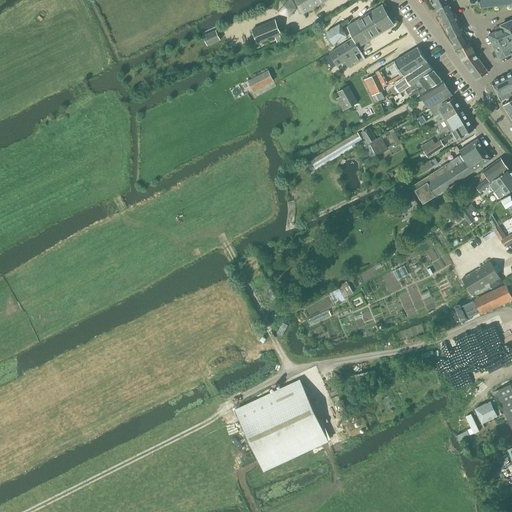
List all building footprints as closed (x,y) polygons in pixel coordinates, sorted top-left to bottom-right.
[(297,0),(304,13),(326,0),(297,0)] [(431,0),(437,11),(449,4),(447,0),(431,0)] [(511,0),(469,0),(470,2),(480,1),(481,6),(479,6),(479,8),(481,7),(481,9),(483,9),(483,7),(487,7),(487,9),(489,8),(489,6),(494,6),(494,8),(495,7),(495,6),(500,5),(500,7),(502,6),(502,5),(506,4),(506,6),(508,6),(508,4),(511,3),(511,0)] [(440,17),(451,38),(463,33),(463,32),(452,10),(449,4),(437,11),(440,17)] [(382,5),(347,26),(358,47),(394,25),(382,5)] [(275,20),(253,29),(259,44),(281,34),(275,20)] [(511,20),(500,25),(502,29),(489,35),(500,59),(511,53),(511,20)] [(326,32),(329,36),(333,44),(348,36),(340,24),(326,32)] [(204,36),(208,45),(221,40),(216,30),(204,36)] [(463,33),(451,38),(457,50),(456,50),(457,51),(469,44),(463,33)] [(360,52),(360,51),(353,38),(330,53),(337,66),(360,52)] [(457,51),(463,61),(476,55),(469,44),(457,51)] [(405,76),(413,71),(427,62),(418,48),(396,62),(403,73),(404,76),(405,76)] [(476,55),(463,61),(463,62),(476,78),(488,72),(476,55)] [(401,93),(410,87),(434,70),(429,62),(428,63),(427,62),(413,71),(414,73),(395,86),(401,93)] [(248,81),(253,92),(273,81),(268,70),(248,81)] [(404,76),(403,73),(387,82),(381,70),(376,73),(384,87),(404,76)] [(412,101),(421,96),(443,81),(435,70),(434,70),(410,87),(413,92),(417,89),(418,90),(424,85),(425,87),(419,91),(410,96),(412,101)] [(511,72),(501,78),(510,97),(511,96),(511,72)] [(376,75),(369,79),(380,101),(385,98),(382,92),(385,90),(376,75)] [(501,78),(492,83),(501,101),(510,97),(501,78)] [(429,111),(431,110),(436,107),(450,98),(449,97),(453,95),(443,81),(421,96),(429,111)] [(340,97),(337,99),(343,111),(347,109),(358,103),(349,86),(338,92),(340,97)] [(431,110),(435,118),(443,113),(442,112),(458,103),(455,98),(451,100),(450,98),(436,107),(431,110)] [(446,120),(463,110),(458,103),(442,112),(443,113),(435,118),(439,125),(444,121),(447,120),(446,120)] [(444,121),(452,133),(460,127),(459,125),(468,119),(463,110),(446,120),(447,120),(444,121)] [(460,127),(452,133),(451,133),(454,138),(456,136),(459,141),(475,131),(468,119),(459,125),(460,127)] [(370,128),(362,133),(369,144),(377,139),(370,128)] [(462,154),(413,185),(424,202),(492,159),(479,139),(460,151),(462,154)] [(432,140),(421,147),(424,151),(435,144),(432,140)] [(441,140),(435,144),(424,151),(428,158),(445,147),(441,140)] [(496,179),(509,169),(501,158),(482,171),(488,179),(484,182),(488,186),(489,185),(493,182),(492,181),(496,179)] [(489,185),(494,192),(511,179),(511,172),(510,169),(509,169),(496,179),(492,181),(493,182),(489,185)] [(511,179),(494,192),(500,199),(506,195),(507,196),(511,191),(511,179)] [(481,192),(487,186),(484,182),(477,188),(481,192)] [(511,193),(502,200),(507,208),(511,206),(511,193)] [(499,227),(492,214),(491,216),(489,219),(494,228),(495,229),(499,227)] [(500,227),(495,230),(501,239),(506,236),(500,227)] [(511,234),(502,241),(506,247),(511,242),(511,234)] [(463,278),(473,294),(501,277),(498,272),(502,270),(498,264),(495,266),(492,260),(463,278)] [(475,298),(480,308),(482,313),(511,299),(511,294),(507,284),(475,298)] [(299,380),(234,410),(263,472),(329,442),(299,380)] [(511,383),(495,391),(509,420),(511,426),(511,383)] [(492,403),(475,410),(482,424),(498,417),(492,403)]
